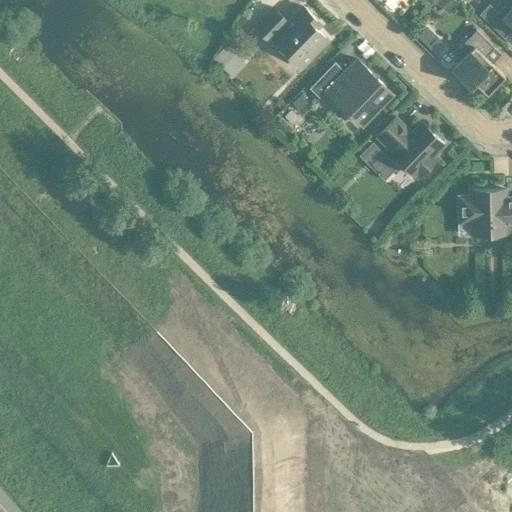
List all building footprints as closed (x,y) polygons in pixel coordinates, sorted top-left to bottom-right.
[(511,5),(509,9),(504,5),(497,12),(489,4),(479,14),(503,38),(511,28),(511,5)] [(321,24),(302,6),(289,19),(285,20),(273,7),(255,26),(270,41),(272,38),(301,67),(328,40),(316,28),(321,24)] [(469,87),(474,82),(486,94),(504,75),(485,56),(494,47),(476,29),(459,47),(466,54),(451,69),(469,87)] [(225,41),(213,55),(228,68),(240,54),(225,41)] [(334,62),(309,88),(320,98),(327,91),(340,104),(342,101),(349,107),(346,110),(361,125),(392,93),(377,79),(375,82),(368,76),(371,73),(357,59),(344,72),(334,62)] [(376,136),(393,152),(391,154),(413,175),(415,174),(418,177),(437,158),(434,154),(444,144),(422,122),(410,134),(405,128),(406,127),(395,117),(376,136)] [(373,141),(359,155),(385,179),(398,166),(373,141)] [(509,200),(508,200),(508,199),(504,199),(504,189),(472,190),(472,197),(460,197),(460,221),(478,221),(478,234),(484,234),(485,239),(498,239),(498,234),(504,234),(504,224),(511,223),(511,200),(509,201),(509,200)] [(383,197),(371,208),(380,219),(393,207),(383,197)]
